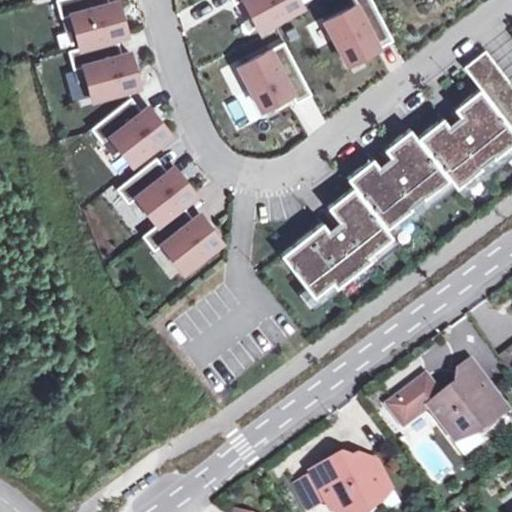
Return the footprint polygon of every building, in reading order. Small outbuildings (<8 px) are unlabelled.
[(127,32),(117,0),(115,0),(110,1),(109,0),(57,0),(62,15),(71,12),(80,45),(117,35),(127,32)] [(238,0),(258,38),(307,12),(301,0),(238,0)] [(365,0),(357,0),(320,19),(348,72),(391,50),(365,0)] [(306,24),(316,47),(330,41),(320,18),(306,24)] [(139,84),(130,51),(122,53),(117,35),(80,45),(69,48),(74,66),(83,63),(92,96),(139,84)] [(309,95),(284,41),(230,65),(244,96),(226,104),(236,128),(309,95)] [(352,236),(341,244),(322,219),(280,252),(313,294),(331,281),(334,285),(363,263),(369,271),(373,267),(367,260),(371,257),(368,253),(391,234),(391,233),(385,225),(407,208),(413,216),(417,213),(410,203),(422,194),(423,196),(449,176),(456,185),(478,168),(484,176),(488,172),(481,163),(492,154),(494,155),(511,141),(511,82),(485,48),(463,65),(480,85),(454,106),(478,136),(466,145),(447,121),(442,115),(416,135),(409,126),(384,146),(389,153),(408,177),(396,186),(377,162),(372,155),(347,175),(353,184),(327,204),(352,236)] [(172,130),(151,103),(144,108),(133,93),(94,124),(105,138),(113,132),(134,159),(172,130)] [(447,121),(466,145),(478,136),(459,112),(447,121)] [(188,174),(178,162),(171,167),(160,152),(121,183),(132,197),(140,191),(161,218),(183,201),(199,189),(188,174)] [(377,162),(396,186),(408,177),(389,153),(377,162)] [(462,193),(484,176),(478,168),(456,185),(462,193)] [(161,218),(143,232),(154,247),(162,241),(183,268),(222,238),(210,222),(200,210),(194,215),(183,201),(161,218)] [(391,233),(413,216),(407,208),(385,225),(391,233)] [(341,244),(352,236),(338,218),(327,226),(341,244)] [(353,283),(369,271),(363,263),(347,275),(353,283)] [(511,348),(499,356),(511,377),(511,348)] [(492,414),(504,405),(472,362),(459,372),(465,380),(429,407),(441,424),(445,421),(461,441),(475,431),(478,434),(496,420),(492,414)] [(508,411),(504,405),(492,414),(496,420),(508,411)] [(336,511),(364,511),(382,503),(379,497),(375,489),(387,483),(376,462),(359,456),(337,468),(333,461),(312,473),(327,502),(330,500),(336,511)] [(391,491),(387,483),(375,489),(379,497),(391,491)]
